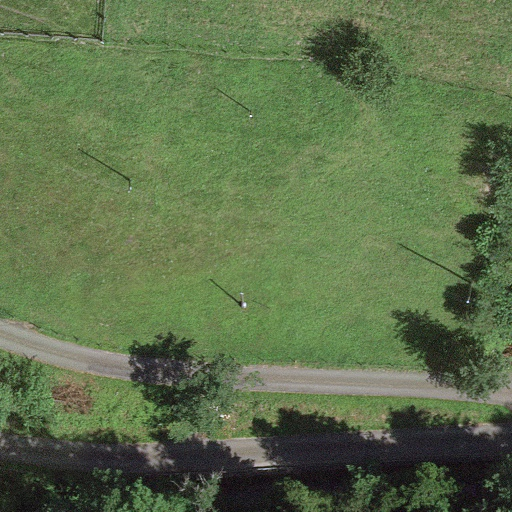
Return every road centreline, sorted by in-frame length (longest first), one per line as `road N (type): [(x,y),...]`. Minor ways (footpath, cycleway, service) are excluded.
road 1 (track): [(0,334),(88,363),(184,376),(511,394)]
road 2 (track): [(511,442),(105,456),(0,445)]
